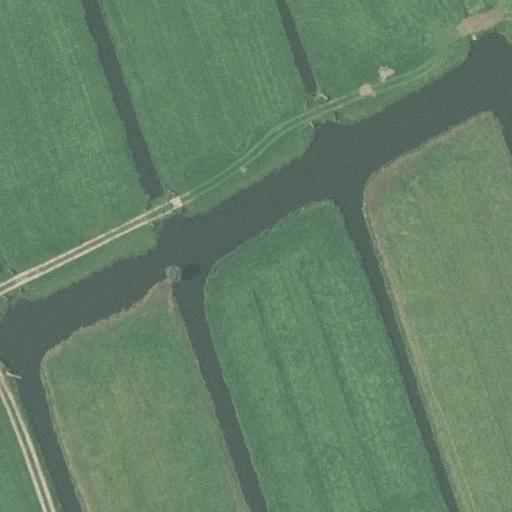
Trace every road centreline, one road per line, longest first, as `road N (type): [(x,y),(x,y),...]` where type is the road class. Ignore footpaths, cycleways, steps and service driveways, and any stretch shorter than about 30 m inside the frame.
road 1 (track): [(179,203),(0,294)]
road 2 (track): [(43,511),(0,389)]
